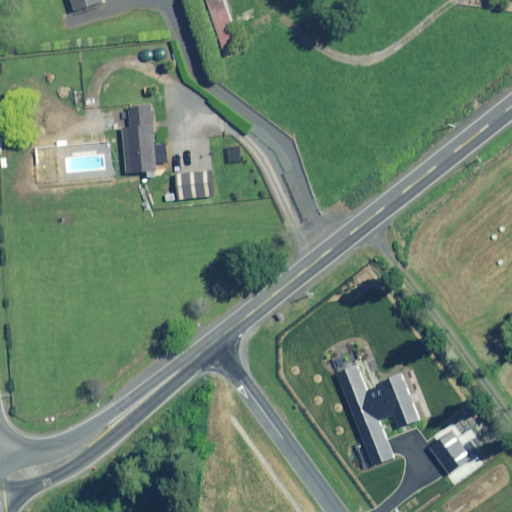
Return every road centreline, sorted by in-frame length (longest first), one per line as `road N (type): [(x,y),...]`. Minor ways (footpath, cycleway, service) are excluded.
road 1 (tertiary): [(511,109),(215,345)]
road 2 (tertiary): [(215,345),(91,440),(0,477)]
road 3 (residential): [(337,511),(215,345)]
